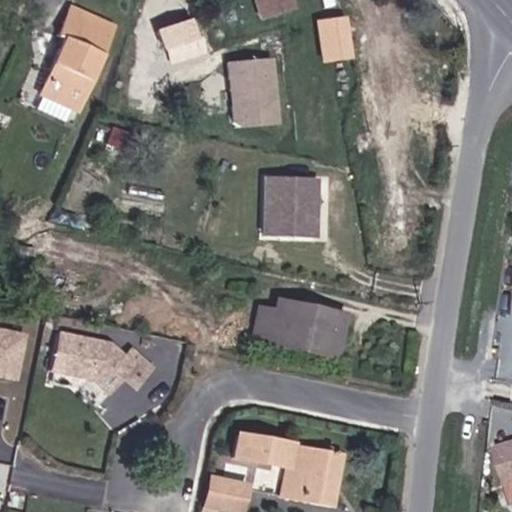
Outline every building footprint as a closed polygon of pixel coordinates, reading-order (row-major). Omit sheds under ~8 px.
[(0,0),(0,19),(18,23),(26,0),(0,0)] [(258,0),(264,16),(293,7),(290,0),(258,0)] [(74,111),(104,18),(60,6),(52,35),(57,37),(43,79),(37,98),(74,111)] [(347,18),(320,22),(326,60),(352,57),(347,18)] [(199,35),(195,21),(164,30),(169,44),(199,35)] [(439,127),(420,48),(412,51),(407,26),(381,33),(387,57),(377,59),(395,137),(439,127)] [(280,124),(274,59),(230,63),(236,128),(280,124)] [(18,102),(34,108),(37,98),(43,79),(28,74),(18,102)] [(319,233),(319,211),(314,211),(314,201),(319,201),(320,173),(270,172),(269,232),(319,233)] [(259,318),(256,344),(271,347),(270,352),(335,366),(344,325),(277,311),(276,321),(259,318)] [(20,339),(0,334),(0,378),(12,380),(20,339)] [(131,370),(107,348),(55,337),(47,374),(89,383),(106,398),(131,370)] [(511,437),(499,441),(510,478),(511,477),(511,437)] [(278,466),(274,492),(283,494),(291,449),(247,441),(243,458),(278,466)] [(225,467),(227,451),(200,447),(198,462),(225,467)] [(330,508),(339,457),(291,449),(283,494),(282,499),(330,508)]
